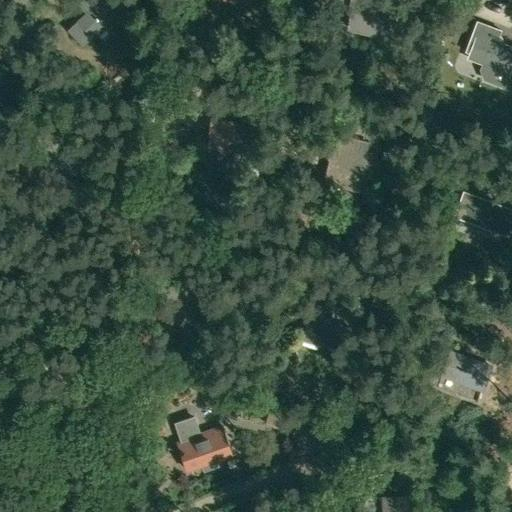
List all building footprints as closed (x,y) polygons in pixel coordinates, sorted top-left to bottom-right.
[(90,11),(69,30),(83,45),(123,8),(115,0),(83,0),(82,2),(90,11)] [(348,20),(347,26),(348,27),(348,26),(371,32),(370,35),(385,38),(391,15),(371,10),(373,0),(351,0),(350,5),(353,6),(349,20),(348,20)] [(477,22),(466,51),(470,53),(468,57),(509,73),(511,65),(511,48),(503,45),(502,44),(499,38),(498,38),(500,30),(477,22)] [(211,119),(207,146),(242,150),(245,123),(211,119)] [(326,174),(324,180),(351,186),(350,189),(363,192),(372,156),(365,155),(368,143),(347,138),(349,132),(337,129),(329,159),(330,160),(327,174),(326,174)] [(39,133),(37,150),(49,152),(48,162),(47,162),(47,165),(50,165),(50,163),(69,166),(68,172),(82,174),(85,151),(74,150),(76,138),(39,133)] [(476,159),(469,167),(484,181),(491,173),(476,159)] [(406,162),(405,177),(413,178),(414,163),(406,162)] [(511,210),(463,193),(455,215),(507,235),(511,222),(511,210)] [(469,227),(467,233),(490,241),(487,249),(503,254),(508,241),(469,227)] [(170,285),(168,300),(175,300),(172,319),(171,319),(170,322),(173,322),(183,323),(182,335),(199,337),(204,301),(192,299),(193,288),(170,285)] [(379,286),(375,296),(394,302),(397,292),(379,286)] [(408,297),(405,307),(425,313),(428,303),(408,297)] [(304,331),(303,337),(304,338),(304,337),(329,344),(328,347),(343,351),(350,329),(329,322),(333,311),(312,304),(309,317),(310,317),(305,331),(304,331)] [(450,352),(442,375),(483,390),(492,367),(450,352)] [(196,415),(177,422),(184,441),(186,441),(188,446),(180,448),(187,469),(231,454),(222,427),(203,434),(196,415)] [(330,439),(330,451),(350,452),(350,440),(330,439)] [(390,475),(374,480),(378,494),(394,490),(390,475)] [(383,511),(408,511),(407,496),(388,497),(389,509),(383,510),(383,511)]
